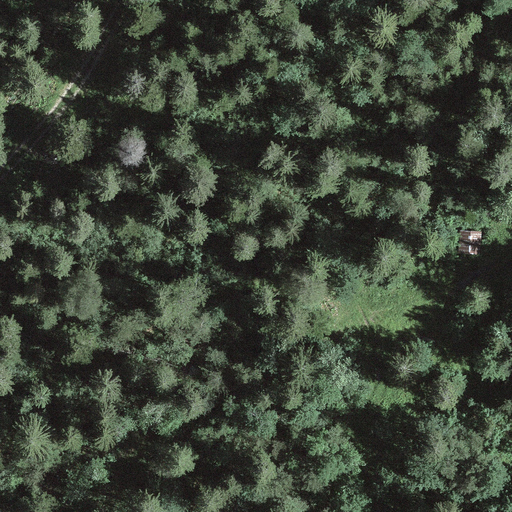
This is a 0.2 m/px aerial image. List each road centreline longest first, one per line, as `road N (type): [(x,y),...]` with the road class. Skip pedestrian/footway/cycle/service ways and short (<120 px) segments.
road 1 (track): [(511,252),(441,295),(329,331),(201,412),(94,489),(75,511)]
road 2 (track): [(0,393),(99,361),(207,298),(244,288),(331,294),(373,314)]
road 3 (track): [(125,0),(0,192)]
